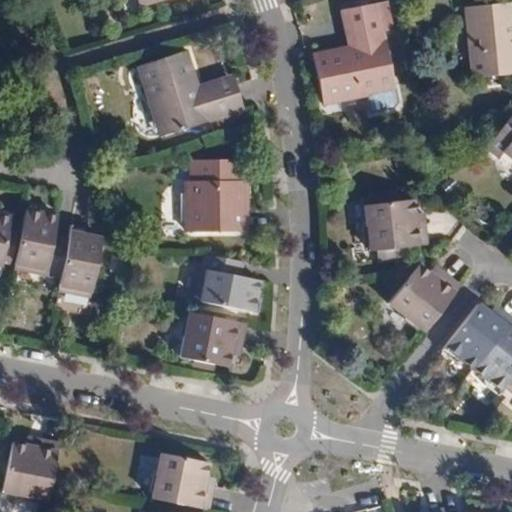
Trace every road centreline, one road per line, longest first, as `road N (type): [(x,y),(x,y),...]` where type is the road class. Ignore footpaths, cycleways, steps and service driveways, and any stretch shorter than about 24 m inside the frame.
road 1 (residential): [(289,428),(302,228),(289,98),(262,0)]
road 2 (residential): [(289,428),(0,372)]
road 3 (residential): [(511,277),(489,261),(358,444)]
road 4 (residential): [(511,475),(358,444)]
